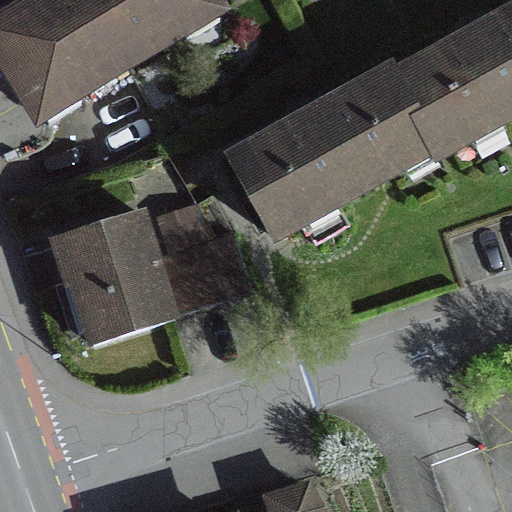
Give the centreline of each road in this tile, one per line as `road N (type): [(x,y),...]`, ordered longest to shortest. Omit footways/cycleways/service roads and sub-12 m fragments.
road 1 (residential): [(511,319),(22,477)]
road 2 (unknown): [(306,387),(253,238)]
